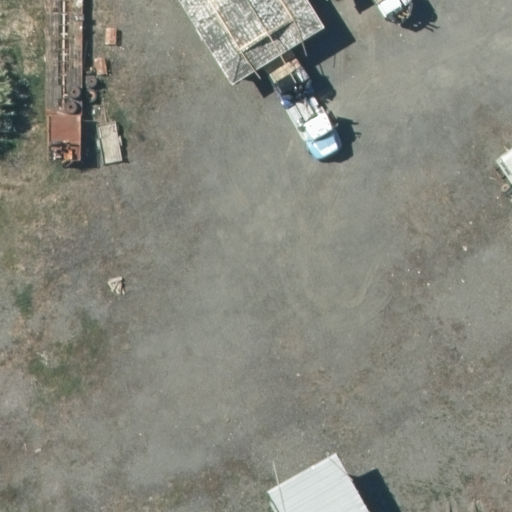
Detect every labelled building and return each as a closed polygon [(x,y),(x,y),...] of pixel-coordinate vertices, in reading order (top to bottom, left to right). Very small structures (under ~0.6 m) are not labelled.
[(224,0),(23,0),(21,80),(56,81),(88,82),(221,88),(224,0)] [(263,0),(273,19),(309,0),(238,0),(240,2),(243,0),(263,0)] [(88,82),(56,81),(18,100),(38,138),(0,157),(0,272),(77,237),(148,201),(88,82)] [(136,322),(286,239),(242,160),(93,243),(136,322)] [(511,173),(450,214),(511,309),(511,173)] [(77,237),(0,272),(0,400),(127,336),(77,237)] [(154,511),(300,423),(240,324),(158,373),(164,382),(98,423),(151,511),(154,511)] [(0,511),(54,511),(102,485),(48,389),(0,415),(0,511)] [(511,390),(470,420),(511,483),(511,390)] [(511,511),(511,483),(470,420),(455,398),(351,453),(387,511),(511,511)] [(260,511),(382,511),(334,434),(242,483),(260,511)] [(254,511),(233,479),(173,511),(254,511)]
